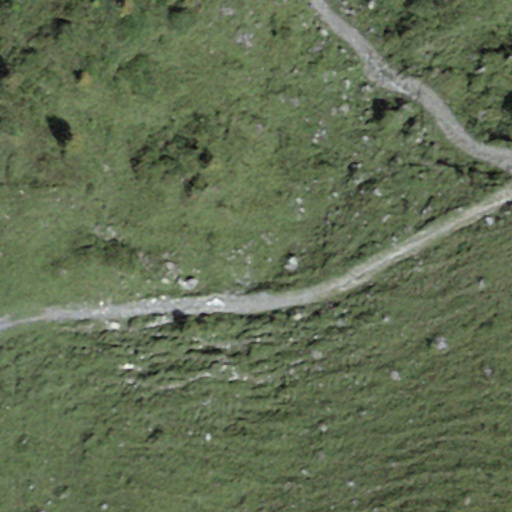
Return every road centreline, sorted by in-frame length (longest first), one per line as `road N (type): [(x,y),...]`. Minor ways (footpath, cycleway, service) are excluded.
road 1 (track): [(105,321),(317,341),(401,336),(511,301)]
road 2 (track): [(511,144),(364,115),(303,75),(268,30),(263,0)]
